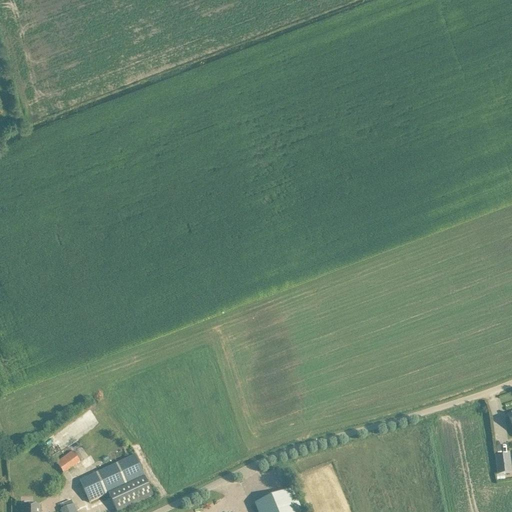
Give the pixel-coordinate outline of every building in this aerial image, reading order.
[(56,463),(64,473),(80,462),(73,452),(56,463)] [(511,473),(510,455),(496,457),(498,475),(511,473)] [(145,477),(141,468),(135,456),(80,482),(89,503),(145,477)] [(109,495),(116,511),(120,511),(154,496),(146,478),(109,495)] [(302,511),(297,498),(293,489),(255,505),(258,511),(302,511)]
